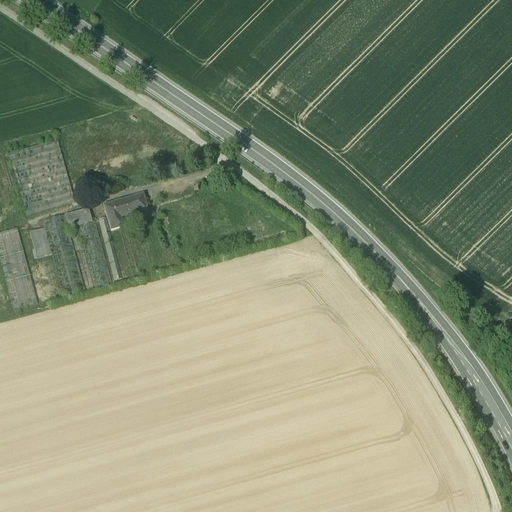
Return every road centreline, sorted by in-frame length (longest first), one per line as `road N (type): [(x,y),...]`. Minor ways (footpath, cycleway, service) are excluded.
road 1 (primary): [(35,0),(251,147),(388,262),(454,344),(511,444)]
road 2 (track): [(0,9),(265,193)]
road 3 (track): [(0,229),(229,167)]
road 4 (track): [(124,111),(0,147)]
